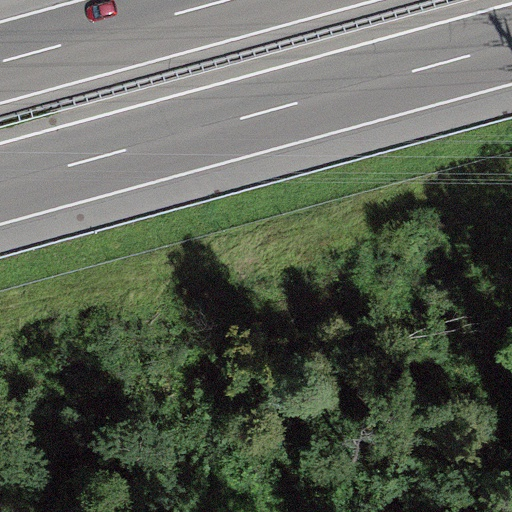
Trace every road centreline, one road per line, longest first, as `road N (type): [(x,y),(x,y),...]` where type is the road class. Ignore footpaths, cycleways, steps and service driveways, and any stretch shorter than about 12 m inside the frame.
road 1 (motorway): [(0,186),(511,46)]
road 2 (motorway): [(230,0),(0,63)]
